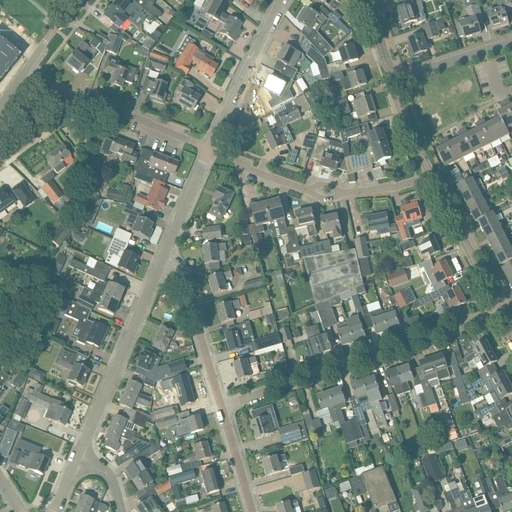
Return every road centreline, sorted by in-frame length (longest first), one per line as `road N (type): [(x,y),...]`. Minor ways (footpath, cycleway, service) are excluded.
road 1 (residential): [(221,408),(496,312)]
road 2 (residential): [(432,177),(344,195),(298,187),(210,150)]
road 3 (residential): [(77,458),(167,248)]
road 4 (residential): [(221,408),(188,288),(167,248)]
road 5 (residential): [(210,150),(282,0)]
road 6 (residential): [(210,150),(61,90)]
road 7 (residential): [(496,312),(432,177)]
road 8 (residential): [(394,76),(511,46)]
